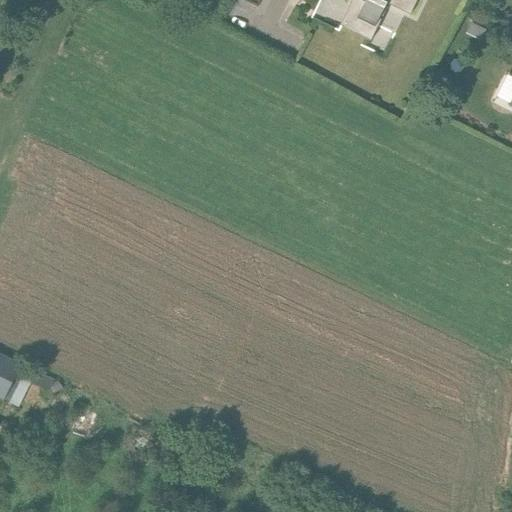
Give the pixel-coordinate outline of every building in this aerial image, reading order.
[(351,0),(339,25),(371,41),(388,4),(410,15),(417,0),(351,0)] [(485,29),(471,22),(465,33),(480,40),(485,29)] [(0,353),(0,397),(4,400),(22,365),(0,353)] [(26,373),(12,398),(20,403),(34,378),(26,373)] [(52,385),(56,391),(62,388),(57,381),(52,385)]
